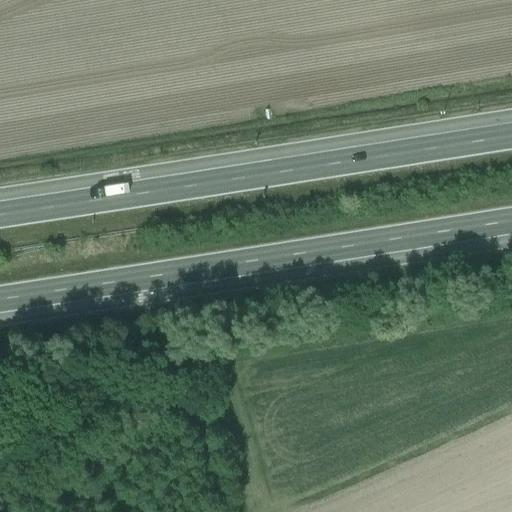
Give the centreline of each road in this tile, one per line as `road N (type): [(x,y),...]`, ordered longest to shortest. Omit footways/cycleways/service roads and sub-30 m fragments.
road 1 (primary): [(0,300),(511,220)]
road 2 (primary): [(511,136),(0,214)]
